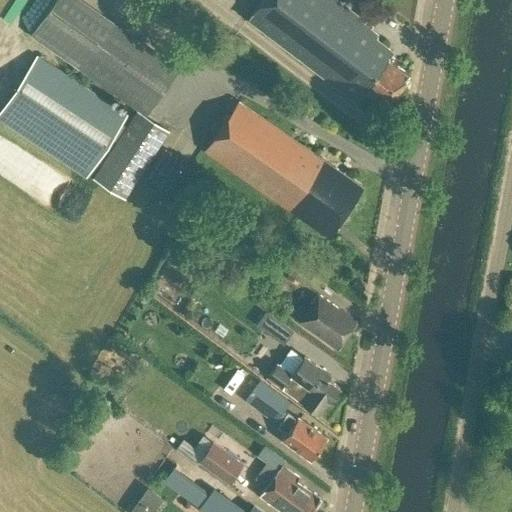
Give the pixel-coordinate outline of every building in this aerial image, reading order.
[(126,118),(76,84),(36,58),(0,111),(0,118),(87,176),(112,140),(116,143),(92,178),(124,199),(169,132),(146,117),(179,68),(78,0),(50,0),(26,36),(136,111),(126,127),(121,124),(126,118)] [(387,105),(408,73),(387,58),(392,51),(375,38),(378,34),(358,19),(360,18),(336,0),(260,0),(247,19),(356,102),(365,89),(387,105)] [(204,150),(289,209),(328,236),(361,187),(238,101),(204,150)] [(305,283),(315,269),(293,254),(283,267),(305,283)] [(298,320),(338,348),(357,321),(317,293),(298,320)] [(280,318),(270,332),(284,342),(294,328),(280,318)] [(263,341),(257,352),(270,359),(276,348),(263,341)] [(267,376),(317,413),(328,399),(329,400),(339,387),(322,375),(325,371),(304,356),(291,374),(277,363),(267,376)] [(503,389),(504,377),(494,376),(493,388),(503,389)] [(282,439),(310,459),(326,437),(298,416),(297,418),(287,412),(283,410),(290,401),(260,379),(245,399),(279,424),(278,425),(287,432),(282,439)] [(229,481),(243,462),(211,440),(198,459),(229,481)] [(270,465),(277,469),(281,463),(284,459),(264,444),(256,454),(270,465)] [(281,463),(277,469),(259,494),(284,511),(308,511),(320,497),(296,480),(299,476),(281,463)] [(208,511),(236,511),(241,507),(213,485),(198,504),(208,511)] [(148,490),(142,499),(152,507),(158,498),(148,490)] [(265,511),(253,503),(246,511),(265,511)]
